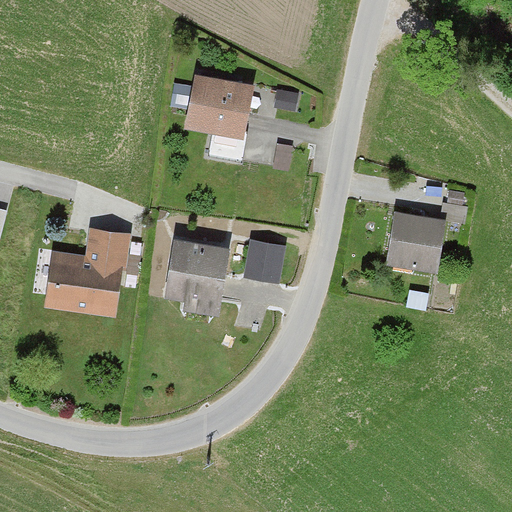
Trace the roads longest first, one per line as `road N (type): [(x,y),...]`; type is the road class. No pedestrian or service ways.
road 1 (unclassified): [(0,414),(57,435),(150,443),(223,424),(265,387),(311,303),(375,0)]
road 2 (track): [(373,8),(412,21),(511,110)]
